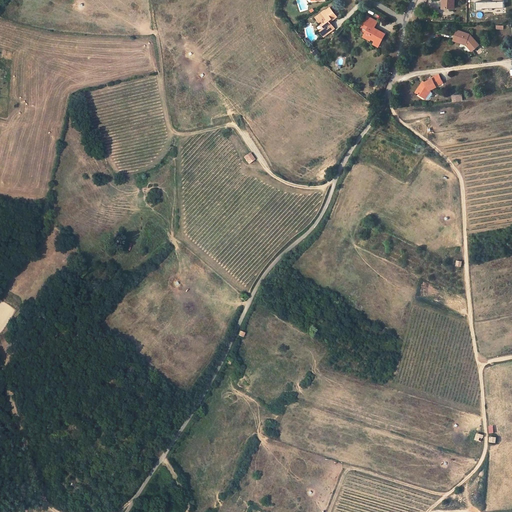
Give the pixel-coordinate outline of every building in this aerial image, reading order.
[(446,1),(445,8),(455,9),(455,1),(453,1),(453,0),(443,0),(443,1),(446,1)] [(474,2),(474,11),(482,11),(482,9),(503,8),(502,0),(492,0),(493,2),(474,2)] [(320,31),(324,37),(335,28),(329,21),(336,15),(329,7),(324,12),(323,11),(317,16),(323,24),(321,25),(324,28),(320,31)] [(363,24),(368,27),(365,33),(362,36),(370,41),(371,39),(374,42),(373,45),(377,48),(384,35),(374,29),(378,23),(368,16),(363,24)] [(470,34),(457,30),(453,41),(466,45),(467,44),(473,51),(480,45),(470,34)] [(316,48),(311,52),(315,56),(320,52),(316,48)] [(429,90),(436,87),(436,86),(443,83),(439,76),(425,82),(423,85),(421,84),(416,92),(424,97),(429,90)] [(429,99),(433,94),(432,92),(429,90),(424,97),(427,100),(429,99)] [(244,157),(249,163),(254,159),(250,153),(244,157)] [(473,439),(480,443),(483,437),(476,434),(473,439)]
